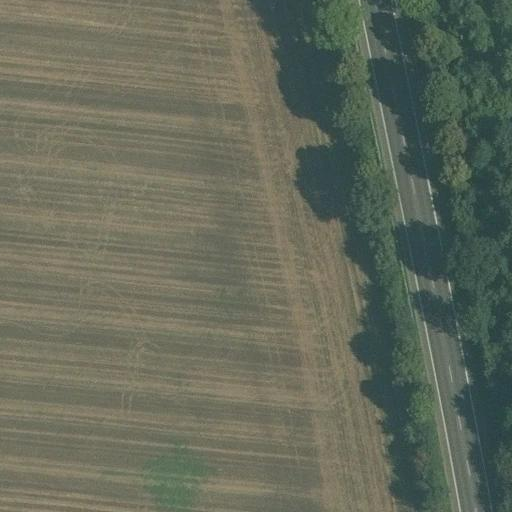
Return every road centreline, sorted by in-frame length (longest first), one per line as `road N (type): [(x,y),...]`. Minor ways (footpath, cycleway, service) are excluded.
road 1 (track): [(423,511),(408,401),(323,0)]
road 2 (primary): [(372,0),(473,511)]
